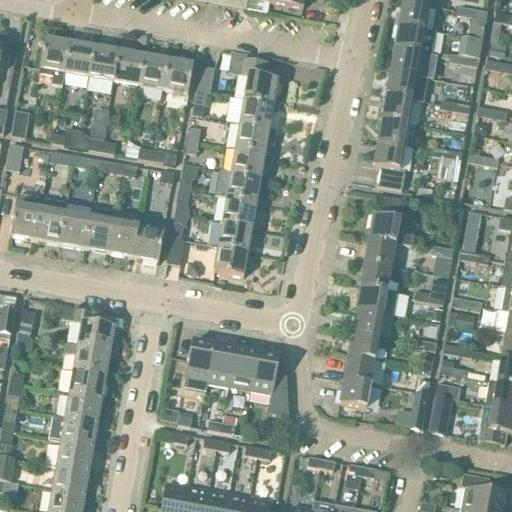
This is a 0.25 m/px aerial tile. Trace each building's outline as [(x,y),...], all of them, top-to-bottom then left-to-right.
[(247,3),(232,0),(215,0),(214,8),(246,13),(247,3)] [(302,0),(268,0),(268,5),(265,5),(265,6),(303,12),(303,11),(300,11),(302,0)] [(402,0),(402,6),(429,11),(431,0),(402,0)] [(397,29),(425,34),(429,11),(402,6),(397,29)] [(457,11),(455,21),(471,24),(473,14),(457,11)] [(473,14),(471,24),(485,26),(486,16),(473,14)] [(506,29),(508,20),(494,17),(492,27),(506,29)] [(437,36),(425,34),(397,29),(393,53),(433,60),(437,36)] [(61,91),(63,78),(68,47),(45,43),(44,43),(38,79),(53,82),(51,90),(61,91)] [(63,78),(88,82),(93,52),(68,47),(63,78)] [(93,52),(88,82),(112,86),(118,56),(93,52)] [(393,53),(389,76),(417,81),(428,83),(432,84),(437,60),(433,60),(393,53)] [(118,56),(112,86),(137,91),(142,60),(118,56)] [(449,59),(447,68),(463,71),(464,61),(449,59)] [(162,95),(167,65),(142,60),(137,91),(162,95)] [(464,61),(463,71),(476,73),(478,64),(464,61)] [(247,79),(243,104),(273,109),(277,85),(277,84),(265,82),(268,68),(242,64),(239,78),(247,79)] [(167,65),(162,95),(187,99),(192,69),(191,69),(167,65)] [(486,65),(484,74),(498,76),(500,67),(486,65)] [(511,69),(500,67),(498,76),(511,78),(511,69)] [(206,97),(206,98),(209,98),(214,73),(200,71),(196,95),(206,97)] [(389,76),(385,100),(413,105),(423,106),(428,83),(417,81),(389,76)] [(204,110),(206,98),(206,97),(196,95),(193,108),(204,110)] [(381,123),(409,128),(413,105),(385,100),(381,123)] [(239,128),(268,133),(273,109),(243,104),(239,128)] [(441,105),(439,115),(454,117),(456,108),(441,105)] [(456,108),(454,117),(468,119),(470,110),(456,108)] [(477,112),(476,120),(490,123),(491,114),(477,112)] [(491,114),(490,123),(505,126),(507,117),(491,114)] [(16,117),(11,141),(25,144),(29,119),(16,117)] [(377,147),(404,152),(409,128),(381,123),(377,147)] [(268,134),(268,133),(239,128),(234,153),(264,158),(266,148),(274,150),(277,135),(268,134)] [(189,132),(187,145),(198,147),(200,134),(189,132)] [(53,138),(51,148),(64,151),(65,140),(53,138)] [(90,144),(88,155),(100,157),(102,146),(90,144)] [(187,145),(185,158),(195,160),(198,147),(187,145)] [(102,146),(100,157),(114,159),(115,149),(102,146)] [(377,147),(373,171),(380,172),(381,172),(377,192),(385,193),(400,196),(404,175),(400,174),(404,152),(377,147)] [(10,149),(6,175),(19,177),(23,151),(10,149)] [(432,152),(431,161),(446,164),(448,155),(432,152)] [(139,153),(138,164),(149,166),(151,155),(139,153)] [(230,178),(260,183),(264,158),(234,153),(230,178)] [(151,155),(149,166),(175,170),(177,159),(151,155)] [(448,155),(446,164),(460,166),(461,157),(448,155)] [(63,158),(61,169),(72,171),(74,161),(63,158)] [(469,159),(467,168),(481,170),(483,161),(469,159)] [(74,161),(72,171),(85,173),(86,163),(74,161)] [(483,161),(481,170),(497,173),(498,164),(483,161)] [(112,167),(110,178),(121,180),(123,169),(112,167)] [(123,169),(121,180),(136,183),(137,172),(123,169)] [(230,178),(218,175),(214,200),(226,202),(255,207),(260,183),(230,178)] [(161,176),(159,187),(171,189),(173,178),(161,176)] [(181,182),(179,193),(189,195),(191,183),(181,182)] [(179,193),(176,207),(187,209),(189,195),(179,193)] [(511,215),(511,195),(511,202),(505,201),(503,214),(511,215)] [(17,199),(9,241),(11,241),(34,245),(39,215),(40,215),(42,203),(17,199)] [(399,204),(375,200),(373,212),(397,216),(399,204)] [(226,202),(222,227),(251,232),(255,207),(226,202)] [(40,215),(39,215),(34,245),(59,249),(64,219),(65,219),(67,208),(42,203),(40,215)] [(89,223),(88,223),(83,254),(107,258),(112,228),(114,228),(116,216),(91,212),(89,223)] [(112,228),(107,258),(132,262),(137,232),(139,220),(116,216),(114,228),(112,228)] [(59,249),(83,254),(88,223),(65,219),(64,219),(59,249)] [(368,243),(394,248),(394,249),(412,252),(414,241),(396,238),(398,224),(372,219),(368,243)] [(511,223),(499,221),(497,233),(509,236),(504,267),(511,268),(511,223)] [(217,251),(247,257),(251,232),(222,227),(217,251)] [(172,230),(170,243),(181,244),(183,232),(172,230)] [(137,232),(132,262),(156,266),(156,267),(158,267),(163,237),(137,232)] [(181,244),(170,243),(166,268),(179,270),(184,245),(181,244)] [(390,271),(394,249),(394,248),(368,243),(364,266),(390,271)] [(423,249),(422,258),(437,261),(439,251),(423,249)] [(247,257),(217,251),(213,275),(212,276),(243,281),(243,280),(247,257)] [(439,251),(437,261),(450,263),(452,254),(439,251)] [(460,255),(459,264),(472,267),(474,258),(460,255)] [(474,258),(472,267),(488,269),(489,260),(474,258)] [(364,266),(360,290),(386,295),(390,271),(364,266)] [(511,268),(504,267),(500,291),(504,292),(511,293),(511,292),(511,268)] [(430,298),(429,307),(442,309),(446,286),(433,284),(430,298)] [(360,290),(355,313),(382,318),(392,320),(396,297),(386,295),(360,290)] [(511,292),(511,293),(504,292),(500,315),(508,316),(511,317),(511,292)] [(415,295),(414,305),(429,307),(430,298),(415,295)] [(464,313),(466,304),(452,301),(450,311),(464,313)] [(466,304),(464,314),(479,316),(481,307),(466,304)] [(2,312),(0,324),(0,336),(9,338),(10,339),(14,314),(2,312)] [(355,313),(351,337),(378,342),(382,318),(355,313)] [(81,325),(77,350),(109,356),(113,331),(89,327),(91,317),(75,314),(73,324),(81,325)] [(18,340),(29,342),(34,318),(22,315),(18,340)] [(496,315),(492,338),(503,340),(511,341),(511,317),(508,316),(500,315),(496,315)] [(351,337),(347,360),(374,365),(378,342),(351,337)] [(27,353),(29,342),(18,340),(16,351),(27,353)] [(511,341),(503,340),(499,363),(511,365),(511,341)] [(405,351),(420,354),(422,345),(407,342),(405,351)] [(185,383),(183,392),(205,396),(207,387),(210,371),(214,349),(192,345),(185,383)] [(422,345),(420,354),(434,357),(435,348),(422,345)] [(75,361),(73,374),(105,380),(109,356),(77,350),(65,347),(62,359),(75,361)] [(214,349),(207,387),(228,391),(235,353),(214,349)] [(444,349),(442,358),(456,361),(457,352),(444,349)] [(457,352),(456,361),(471,363),(473,354),(457,352)] [(235,353),(228,391),(249,395),(256,357),(235,353)] [(278,361),(256,357),(249,395),(270,398),(266,418),(288,422),(285,381),(275,379),(278,361)] [(347,360),(343,383),(369,388),(374,365),(347,360)] [(511,365),(499,363),(495,386),(511,389),(511,365)] [(100,404),(105,380),(73,374),(69,399),(100,404)] [(11,378),(9,388),(21,390),(22,380),(11,378)] [(365,413),(369,388),(343,383),(339,408),(365,413)] [(416,385),(415,396),(426,398),(428,387),(416,385)] [(487,385),(483,408),(484,409),(491,410),(511,413),(511,389),(495,386),(487,385)] [(9,388),(7,400),(19,402),(21,390),(9,388)] [(436,389),(434,400),(447,403),(449,391),(436,389)] [(415,396),(408,433),(420,435),(420,434),(422,422),(426,398),(415,396)] [(96,428),(100,404),(69,399),(64,423),(96,428)] [(428,435),(428,437),(445,440),(450,415),(451,405),(452,403),(447,403),(434,400),(430,424),(428,435)] [(480,432),(478,445),(503,450),(506,438),(511,438),(511,413),(491,410),(484,409),(480,432)] [(52,420),(48,445),(60,447),(92,452),(96,428),(64,423),(52,420)] [(189,432),(191,422),(178,420),(176,429),(189,432)] [(207,435),(220,437),(221,428),(208,425),(207,435)] [(2,426),(1,436),(12,438),(14,428),(2,426)] [(234,430),(221,428),(220,437),(233,440),(234,430)] [(1,436),(0,439),(0,447),(10,449),(12,438),(1,436)] [(186,449),(188,440),(174,438),(173,447),(186,449)] [(202,452),(215,455),(217,445),(204,443),(202,452)] [(230,448),(217,445),(215,455),(229,457),(230,448)] [(88,476),(92,452),(60,447),(56,470),(88,476)] [(256,462),(258,453),(245,450),(243,460),(256,462)] [(258,453),(256,462),(269,465),(271,455),(258,453)] [(0,461),(0,485),(4,486),(10,487),(14,464),(0,461)] [(319,474),(321,464),(308,462),(306,471),(319,474)] [(334,467),(321,464),(319,474),(332,476),(334,467)] [(361,481),(362,472),(349,469),(348,479),(361,481)] [(83,500),(88,476),(56,470),(52,495),(83,500)] [(375,474),(362,472),(361,481),(373,484),(375,474)] [(462,511),(500,511),(503,499),(486,495),(488,483),(463,479),(460,492),(466,493),(462,511)] [(183,511),(187,492),(165,488),(161,511),(183,511)] [(187,492),(183,511),(204,511),(207,496),(187,492)] [(81,511),(83,500),(52,495),(48,511),(81,511)] [(207,496),(204,511),(225,511),(228,500),(207,496)] [(228,500),(225,511),(247,511),(249,504),(228,500)]
